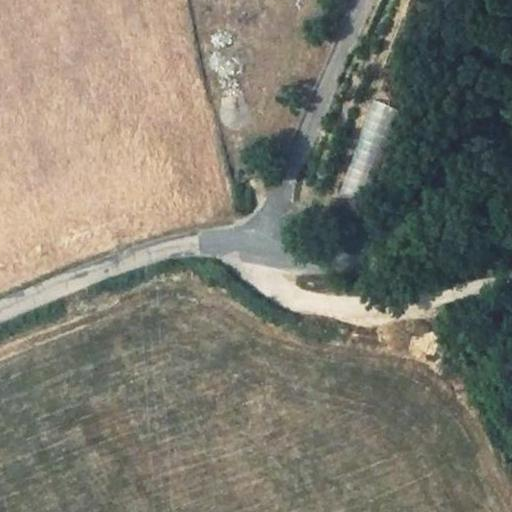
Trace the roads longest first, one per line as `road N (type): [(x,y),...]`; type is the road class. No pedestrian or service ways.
road 1 (unclassified): [(0,315),(150,249),(239,241),(333,256),(408,221),(511,87)]
road 2 (track): [(239,241),(286,298),(373,305),(511,282)]
road 3 (unknown): [(360,0),(239,241)]
